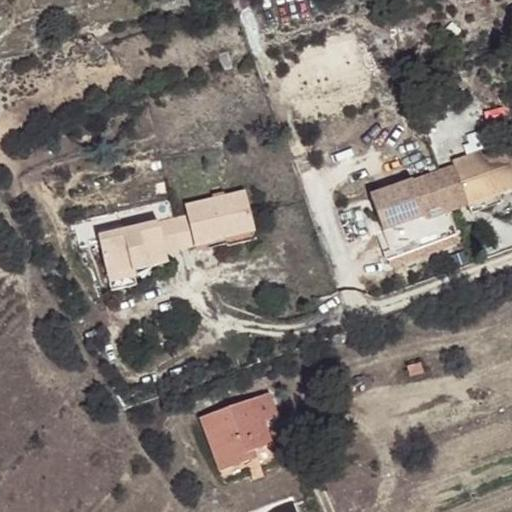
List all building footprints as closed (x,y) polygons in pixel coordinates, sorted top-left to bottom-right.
[(471,148),(474,158),(502,149),(496,132),(474,138),(477,147),(471,148)] [(462,173),(474,208),(511,194),(511,145),(502,149),(474,158),(463,162),(466,172),(462,173)] [(417,177),(421,187),(447,178),(444,168),(417,177)] [(447,178),(459,213),(474,208),(462,173),(447,178)] [(459,213),(447,178),(421,187),(417,177),(374,191),(386,228),(427,215),(429,223),(454,214),(459,213)] [(192,217),(106,239),(116,280),(142,274),(177,264),(174,254),(225,241),(226,247),(259,238),(247,192),(190,207),(192,217)] [(386,228),(395,255),(461,232),(454,214),(429,223),(427,215),(386,228)] [(395,255),(398,263),(463,240),(461,232),(395,255)] [(142,274),(116,280),(121,297),(146,290),(142,274)] [(274,385),(204,407),(221,464),(252,455),(249,447),(275,439),(268,414),(281,410),(274,385)]
